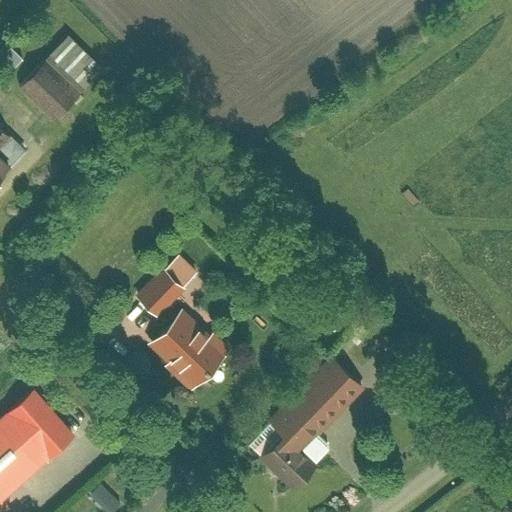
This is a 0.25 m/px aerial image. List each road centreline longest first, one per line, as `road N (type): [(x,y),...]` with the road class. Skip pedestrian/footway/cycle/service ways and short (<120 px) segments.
road 1 (residential): [(0,300),(215,511)]
road 2 (residential): [(380,511),(511,414)]
